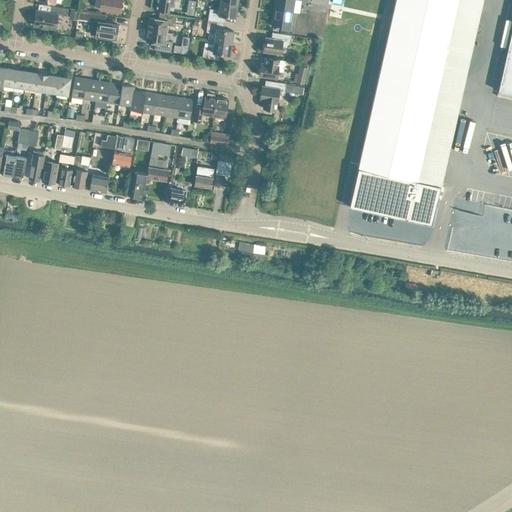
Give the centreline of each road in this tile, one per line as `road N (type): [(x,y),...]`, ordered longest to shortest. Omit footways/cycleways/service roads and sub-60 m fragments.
road 1 (tertiary): [(511,272),(243,227)]
road 2 (tertiary): [(243,227),(0,185)]
road 3 (residential): [(243,227),(258,131),(240,80)]
